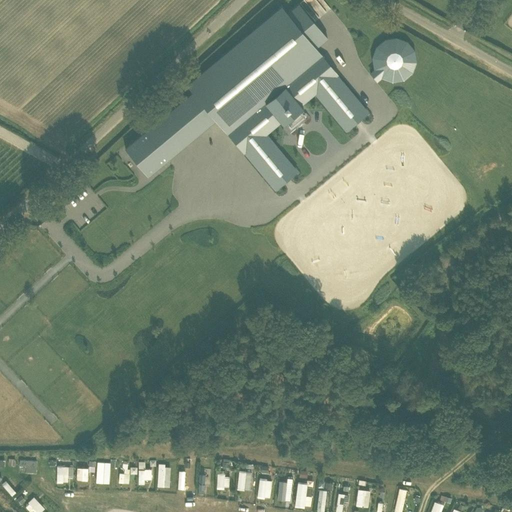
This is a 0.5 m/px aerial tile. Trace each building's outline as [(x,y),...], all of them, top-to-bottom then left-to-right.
[(194,91),(178,104),(201,132),(217,119),(229,132),(230,132),(240,144),(242,143),(273,180),(292,164),(261,127),(277,114),(280,117),(299,100),(297,97),(313,84),(344,121),(363,105),(332,68),(334,67),(323,54),(318,47),(329,37),(300,3),(289,12),(283,6),(189,84),(194,91)] [(170,158),(147,130),(127,147),(150,175),(170,158)] [(26,465),(26,471),(37,472),(37,459),(20,459),(20,465),(26,465)] [(110,482),(110,461),(97,461),(97,482),(110,482)] [(129,482),(129,461),(120,462),(120,482),(129,482)] [(139,461),(139,483),(145,483),(145,478),(152,479),(152,468),(146,468),(146,461),(139,461)] [(157,486),(170,486),(171,464),(158,464),(157,486)] [(57,465),(56,481),(71,482),(71,470),(68,470),(68,465),(57,465)] [(77,467),(77,479),(88,479),(88,467),(77,467)] [(251,489),(252,470),(238,470),(237,489),(251,489)] [(217,487),(229,487),(229,475),(224,475),(224,471),(217,471),(217,487)] [(278,480),(278,499),(291,500),(292,477),(287,477),(287,481),(278,480)] [(258,496),(271,497),(271,478),(259,478),(258,496)] [(3,483),(12,495),(16,492),(6,480),(3,483)] [(305,506),(306,481),(296,481),(295,506),(305,506)] [(319,488),(331,489),(332,482),(320,481),(319,488)] [(399,487),(394,509),(402,511),(406,488),(399,487)] [(369,506),(370,489),(357,488),(356,505),(369,506)] [(316,511),(318,511),(323,511),(326,490),(319,489),(316,511)] [(344,500),(347,500),(349,494),(339,492),(335,510),(342,511),(344,500)] [(35,496),(25,505),(31,511),(39,511),(45,507),(35,496)] [(443,511),(441,511),(444,503),(434,500),(429,511),(443,511)]
